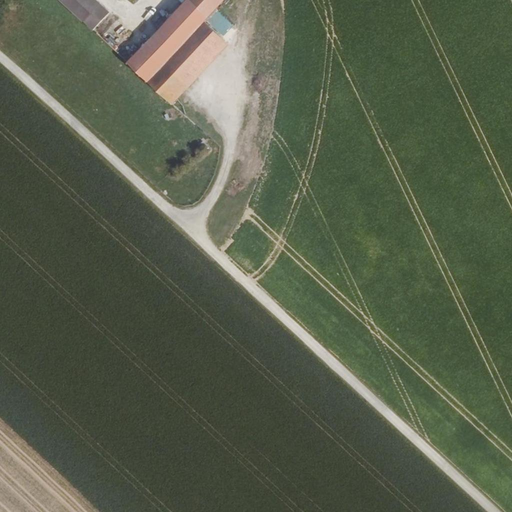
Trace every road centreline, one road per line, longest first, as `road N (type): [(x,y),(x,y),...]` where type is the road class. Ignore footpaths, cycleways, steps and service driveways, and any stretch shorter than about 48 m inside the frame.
road 1 (track): [(198,237),(492,511)]
road 2 (track): [(0,63),(198,237)]
